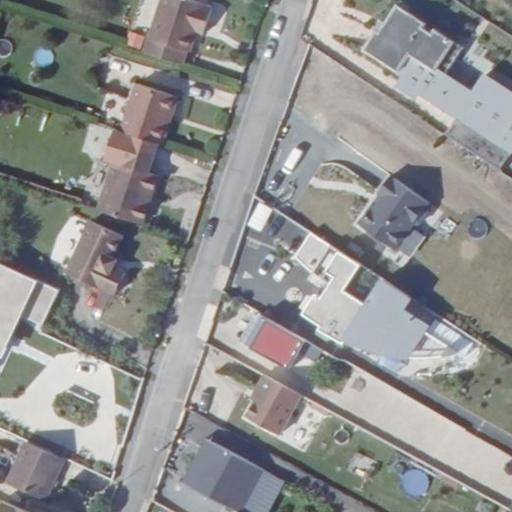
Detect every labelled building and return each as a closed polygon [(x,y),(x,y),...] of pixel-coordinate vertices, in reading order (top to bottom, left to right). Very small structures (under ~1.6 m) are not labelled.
[(190,0),(159,0),(143,51),(181,63),(186,50),(188,50),(197,21),(205,24),(210,8),(202,6),(202,4),(190,0)] [(381,6),(369,26),(409,52),(404,61),(421,72),(425,67),(442,78),(452,62),(445,57),(467,22),(439,4),(437,9),(427,3),(429,0),(388,0),(384,8),(381,6)] [(203,34),(205,24),(197,21),(194,31),(203,34)] [(511,64),(489,50),(451,110),(505,144),(511,133),(511,64)] [(135,83),(119,130),(155,142),(165,112),(170,114),(176,97),(135,83)] [(162,144),(170,114),(165,112),(155,142),(162,144)] [(99,157),(107,129),(91,124),(83,152),(99,157)] [(111,164),(97,210),(140,223),(156,175),(146,173),(151,157),(108,144),(103,160),(111,162),(111,164)] [(425,203),(387,176),(374,195),(379,198),(372,208),(369,206),(357,225),(392,250),(410,224),(416,223),(424,212),(423,205),(425,203)] [(376,196),(369,206),(372,208),(379,198),(376,196)] [(121,236),(89,221),(66,276),(98,289),(99,287),(115,294),(124,272),(113,266),(117,259),(112,256),(121,236)] [(362,268),(310,236),(296,261),(323,282),(329,275),(342,282),(330,304),(319,297),(307,318),(326,329),(324,332),(349,346),(352,342),(412,359),(427,331),(401,316),(411,299),(385,283),(369,310),(346,296),(362,268)] [(36,276),(27,272),(11,308),(19,313),(36,276)] [(61,288),(36,276),(19,313),(45,324),(61,288)] [(0,353),(19,313),(0,303),(0,353)] [(299,337),(254,313),(248,324),(243,334),(237,345),(281,370),(299,337)] [(243,334),(248,324),(241,319),(235,330),(243,334)] [(465,356),(427,331),(412,359),(416,359),(417,360),(443,360),(444,359),(459,357),(461,356),(465,356)] [(333,355),(304,340),(296,355),(324,370),(333,355)] [(277,437),(301,394),(261,372),(237,415),(277,437)] [(361,377),(344,410),(465,470),(473,454),(500,468),(508,450),(361,377)] [(62,456),(25,440),(5,483),(43,501),(62,456)] [(198,440),(180,484),(246,511),(266,511),(282,475),(198,440)] [(416,497),(430,480),(412,466),(399,484),(416,497)] [(0,511),(28,511),(0,500),(0,511)]
